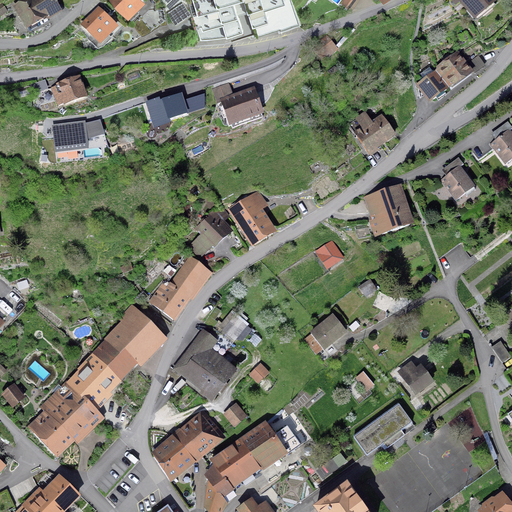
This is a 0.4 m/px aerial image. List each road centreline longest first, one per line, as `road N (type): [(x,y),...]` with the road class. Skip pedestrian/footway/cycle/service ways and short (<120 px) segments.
road 1 (residential): [(179,511),(145,457),(139,428),(180,331),(224,278),(419,140)]
road 2 (residential): [(396,0),(266,45),(0,78)]
road 3 (residential): [(419,140),(511,49)]
